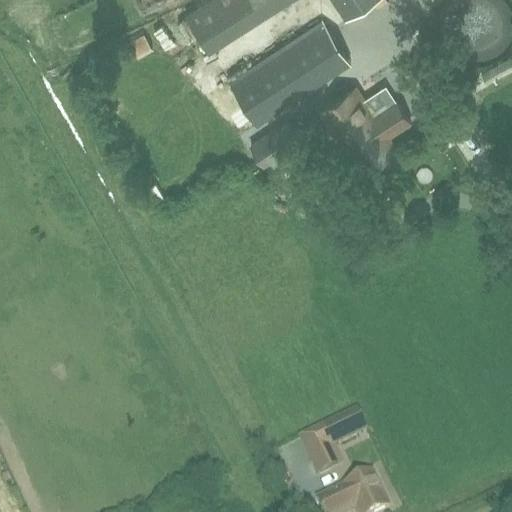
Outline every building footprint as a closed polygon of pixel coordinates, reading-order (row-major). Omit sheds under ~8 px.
[(211,0),(186,16),(209,52),(290,0),(211,0)] [(331,0),(346,22),(380,0),(331,0)] [(257,126),(351,64),(323,21),(229,83),(257,126)] [(388,138),(410,124),(397,102),(396,103),(386,88),(365,101),(356,88),(319,112),(360,175),(397,151),(388,138)] [(289,122),(264,138),(251,147),(265,167),(277,159),(284,169),(294,162),(298,159),(291,149),(302,142),(289,122)] [(356,410),(322,427),(333,448),(367,432),(356,410)] [(322,458),(330,476),(348,468),(340,450),(322,458)] [(356,511),(379,511),(389,508),(372,472),(344,486),(345,488),(318,501),(323,511),(349,511),(355,509),(356,511)]
